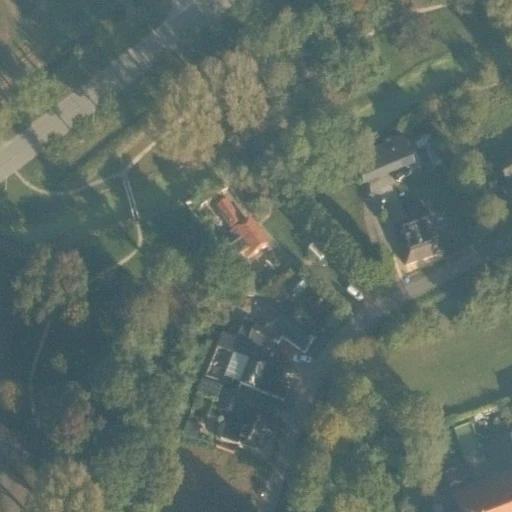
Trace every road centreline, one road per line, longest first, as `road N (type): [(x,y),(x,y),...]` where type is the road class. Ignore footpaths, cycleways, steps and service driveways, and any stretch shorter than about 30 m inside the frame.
road 1 (tertiary): [(0,168),(217,0)]
road 2 (residential): [(265,511),(310,383),(366,317)]
road 3 (residential): [(366,317),(511,239)]
